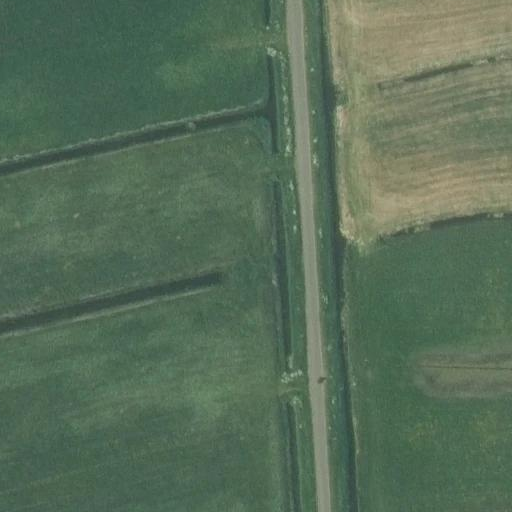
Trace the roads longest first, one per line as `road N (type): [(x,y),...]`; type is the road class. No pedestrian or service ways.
road 1 (unclassified): [(324,511),(293,0)]
road 2 (track): [(136,201),(303,161)]
